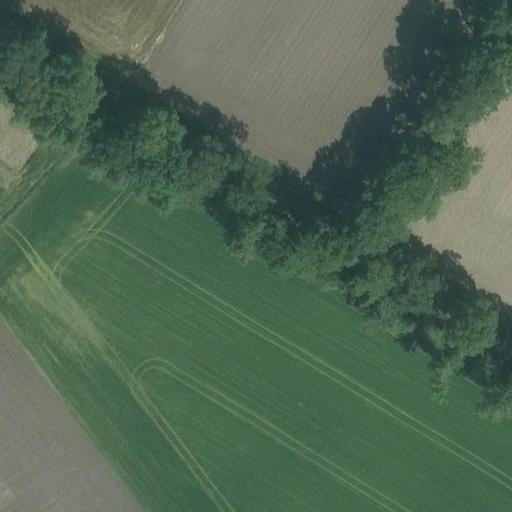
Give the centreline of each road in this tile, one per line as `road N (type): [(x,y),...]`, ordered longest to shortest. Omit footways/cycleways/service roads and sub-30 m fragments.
road 1 (track): [(511,358),(0,36)]
road 2 (track): [(356,260),(511,17)]
